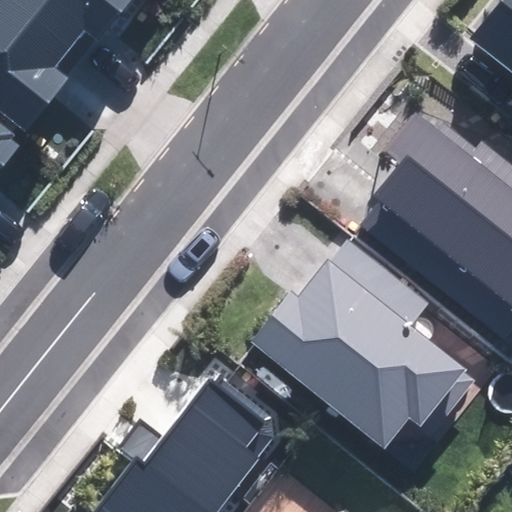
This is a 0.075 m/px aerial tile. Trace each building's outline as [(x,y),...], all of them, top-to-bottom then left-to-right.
[(132,0),(0,0),(0,109),(26,131),(68,79),(53,68),(85,29),(99,41),(132,0)] [(511,0),(504,0),(472,41),(511,72),(511,0)] [(404,161),(377,195),(511,301),(511,167),(483,144),(474,155),(417,110),(387,147),(404,161)] [(0,168),(22,141),(0,123),(0,168)] [(425,304),(346,241),(298,302),(290,296),(251,344),(383,448),(409,416),(430,433),(475,378),(408,325),(425,304)] [(137,461),(96,511),(213,511),(280,429),(217,378),(145,468),(137,461)]
